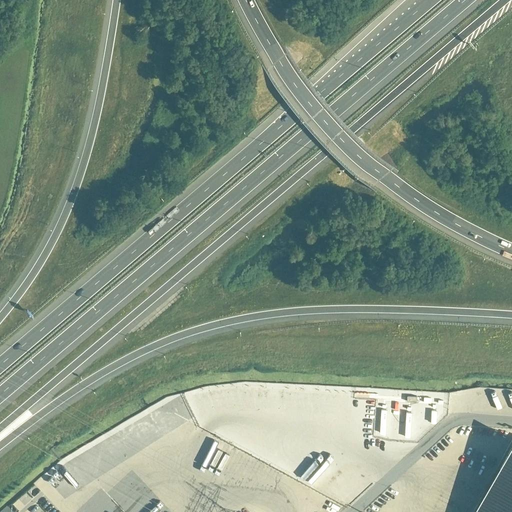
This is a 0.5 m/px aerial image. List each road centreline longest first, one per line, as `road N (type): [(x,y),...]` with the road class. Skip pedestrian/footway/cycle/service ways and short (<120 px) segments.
road 1 (motorway): [(0,431),(505,0)]
road 2 (motorway): [(0,396),(466,0)]
road 3 (motorway): [(431,0),(0,365)]
road 4 (motorway): [(0,446),(126,359),(216,323),(347,309),(511,315)]
road 5 (motorway): [(242,0),(349,146),(444,218),(511,251)]
road 6 (motorway): [(116,0),(81,171),(41,261),(0,318)]
